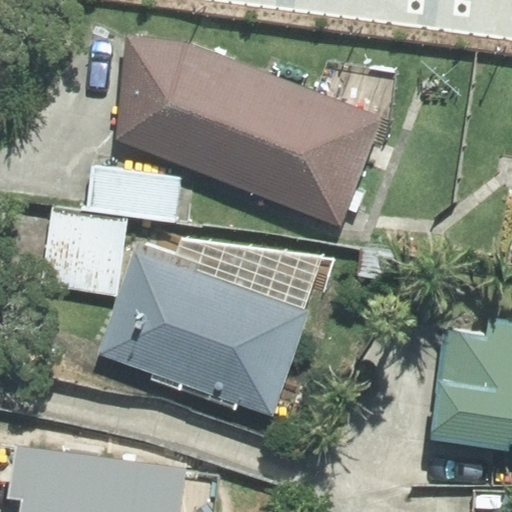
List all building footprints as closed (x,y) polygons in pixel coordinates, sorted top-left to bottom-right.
[(322,0),(349,10),(352,0),(322,0)] [(144,27),(105,135),(346,221),(385,113),(144,27)] [(94,167),(91,217),(48,215),(44,290),(115,295),(120,219),(180,223),(183,173),(94,167)] [(271,416),(310,311),(136,247),(97,352),(271,416)] [(511,330),(443,327),(437,442),(511,445),(511,330)] [(266,511),(269,506),(93,440),(66,511),(266,511)] [(505,511),(507,487),(475,485),(473,511),(505,511)]
